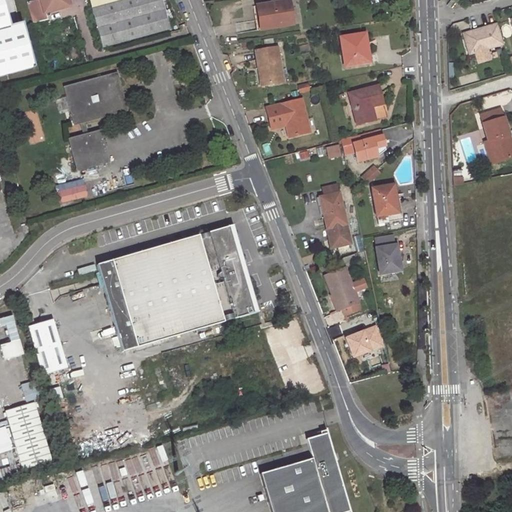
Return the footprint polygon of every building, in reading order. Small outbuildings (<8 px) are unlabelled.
[(0,0),(0,76),(32,68),(20,24),(8,27),(0,0)] [(66,7),(63,0),(39,0),(27,3),(33,23),(46,20),(44,13),(66,7)] [(128,0),(90,0),(93,10),(128,0)] [(169,29),(161,0),(128,0),(93,10),(91,10),(102,48),(160,32),(161,38),(169,36),(167,30),(169,29)] [(260,29),(293,24),(289,0),(286,0),(256,4),(260,29)] [(497,23),(463,33),(469,53),(503,43),(497,23)] [(367,65),(364,44),(367,43),(366,34),(341,38),(344,68),(367,65)] [(282,80),(276,46),(256,49),(258,67),(260,67),(263,84),(282,80)] [(85,121),(126,109),(123,97),(119,99),(118,93),(122,92),(116,73),(63,87),(74,125),(79,123),(85,121)] [(348,94),(357,126),(370,123),(366,109),(371,108),(382,105),(377,86),(348,94)] [(304,135),(297,101),(266,108),(270,126),(285,123),(285,126),(287,138),(304,135)] [(379,119),(386,118),(384,108),(377,109),(379,119)] [(477,113),(484,141),(487,140),(493,162),(511,157),(501,117),(499,118),(497,108),(477,113)] [(79,123),(83,135),(88,133),(85,121),(79,123)] [(69,143),(100,134),(99,130),(88,133),(83,135),(68,139),(69,143)] [(381,136),(380,130),(351,138),(352,144),(381,136)] [(77,171),(107,161),(100,134),(69,143),(77,171)] [(374,149),(384,146),(381,136),(352,144),(357,162),(376,157),(374,149)] [(493,162),(487,140),(484,141),(481,142),(488,163),(493,162)] [(340,157),(338,146),(327,149),(329,159),(340,157)] [(374,166),(361,177),(367,183),(380,173),(374,166)] [(82,179),(55,187),(60,205),(87,197),(82,179)] [(377,225),(400,220),(396,204),(395,204),(392,186),(371,190),(377,225)] [(350,243),(345,224),(338,194),(321,198),(326,215),(323,216),(331,248),(350,243)] [(228,227),(253,312),(258,311),(234,225),(228,227)] [(228,227),(96,265),(121,351),(253,312),(228,227)] [(374,239),(380,275),(398,271),(397,263),(399,262),(396,246),(394,246),(392,236),(374,239)] [(357,302),(344,267),(324,275),(332,298),(335,298),(339,309),(340,308),(342,315),(358,309),(356,302),(357,302)] [(296,311),(293,302),(287,304),(290,313),(296,311)] [(0,327),(4,326),(9,343),(0,345),(0,352),(3,361),(23,356),(12,316),(0,319),(0,327)] [(51,318),(26,326),(40,374),(65,367),(51,318)] [(370,341),(366,331),(350,336),(354,347),(370,341)] [(219,370),(232,365),(229,358),(216,363),(219,370)] [(274,393),(265,372),(246,379),(255,401),(274,393)] [(25,403),(39,398),(34,382),(19,386),(25,403)] [(49,462),(32,403),(0,412),(16,471),(49,462)] [(262,477),(273,511),(304,511),(328,504),(330,511),(352,511),(353,511),(328,434),(307,441),(314,460),(262,477)]
